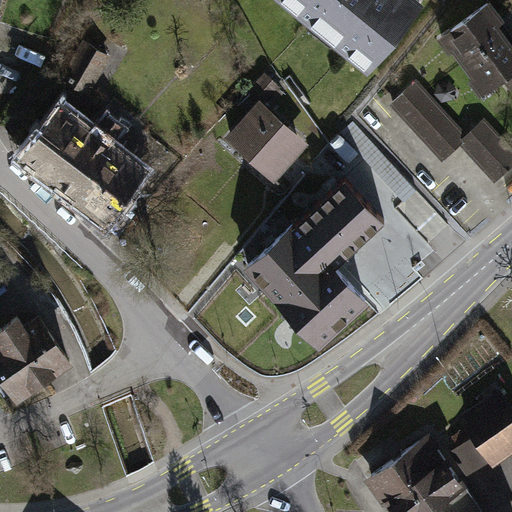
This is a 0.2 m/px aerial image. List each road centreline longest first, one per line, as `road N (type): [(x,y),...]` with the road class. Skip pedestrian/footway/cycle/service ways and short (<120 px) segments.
road 1 (tertiary): [(259,453),(443,314),(511,246)]
road 2 (residential): [(170,348),(118,280),(0,171)]
road 3 (residential): [(170,348),(97,390),(0,430)]
road 4 (residential): [(259,453),(170,348)]
road 5 (tertiary): [(259,453),(153,511)]
